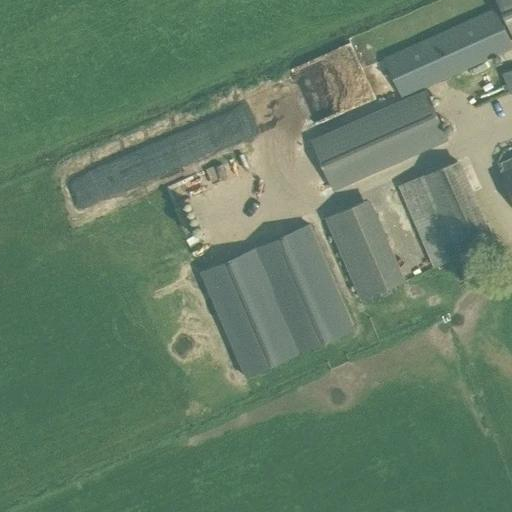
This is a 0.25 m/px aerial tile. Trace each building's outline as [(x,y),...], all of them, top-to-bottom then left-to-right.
[(445,0),(451,15),(466,8),(463,0),(445,0)] [(511,0),(497,0),(511,33),(511,0)] [(511,43),(496,9),(385,58),(402,96),(511,47),(511,43)] [(313,143),(303,147),(307,155),(315,152),(328,181),(321,184),(324,192),(331,190),(333,194),(450,141),(427,88),(311,140),(313,143)] [(458,159),(399,184),(434,266),(493,241),(458,159)] [(511,166),(502,170),(511,193),(511,166)] [(370,197),(326,216),(361,298),(406,279),(370,197)] [(355,328),(310,224),(200,272),(244,375),(355,328)] [(410,262),(422,258),(418,244),(406,247),(410,262)]
